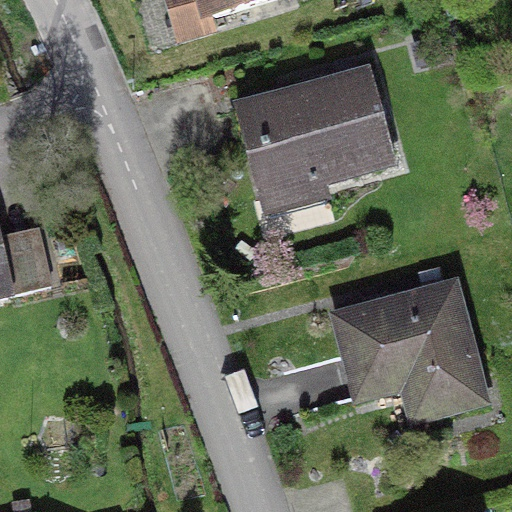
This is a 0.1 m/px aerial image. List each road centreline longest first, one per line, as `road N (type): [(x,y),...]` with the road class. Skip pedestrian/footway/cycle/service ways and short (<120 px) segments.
road 1 (residential): [(256,511),(96,112)]
road 2 (residential): [(96,112),(44,0)]
